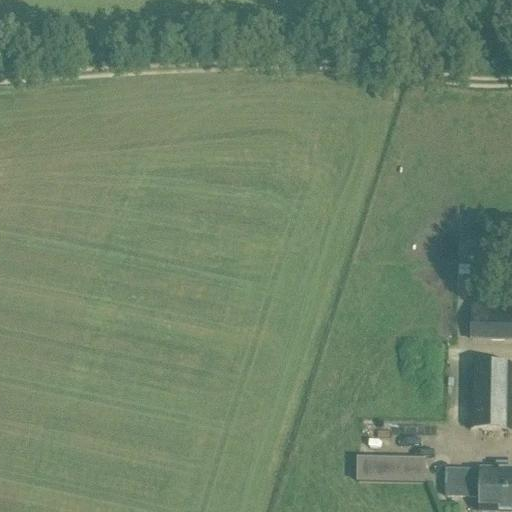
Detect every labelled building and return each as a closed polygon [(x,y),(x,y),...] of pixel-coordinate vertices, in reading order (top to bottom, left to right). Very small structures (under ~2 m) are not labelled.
[(460,234),(459,255),(492,256),(493,235),(460,234)] [(511,301),(472,301),(471,341),(511,341),(511,301)] [(511,366),(472,365),(470,429),(511,431),(511,410),(511,366)] [(359,462),(358,483),(424,485),(425,463),(359,462)] [(448,471),(447,497),(468,497),(482,498),(481,511),(511,511),(511,464),(498,464),(498,470),(482,470),(482,472),(468,471),(448,471)]
